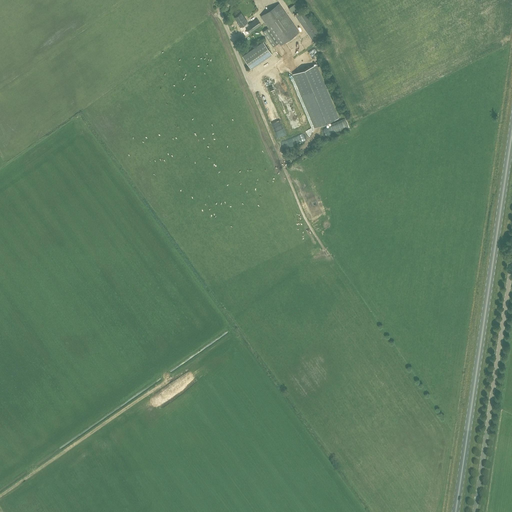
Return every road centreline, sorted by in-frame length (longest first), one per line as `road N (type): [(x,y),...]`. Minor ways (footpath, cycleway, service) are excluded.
road 1 (primary): [(454,511),(511,127)]
road 2 (unclassified): [(474,511),(511,268)]
